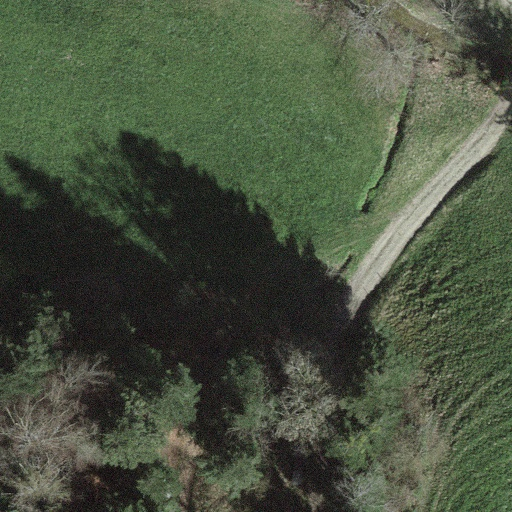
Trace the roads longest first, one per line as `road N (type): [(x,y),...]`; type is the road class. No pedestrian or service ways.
road 1 (track): [(511,100),(414,217),(308,273),(237,351),(198,427),(182,511)]
road 2 (track): [(328,511),(329,380),(339,329),(414,217)]
